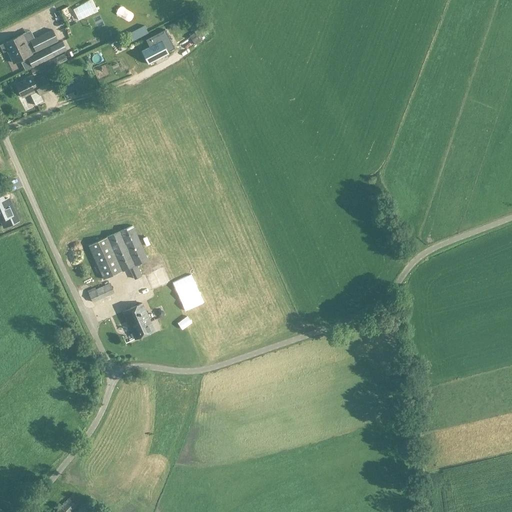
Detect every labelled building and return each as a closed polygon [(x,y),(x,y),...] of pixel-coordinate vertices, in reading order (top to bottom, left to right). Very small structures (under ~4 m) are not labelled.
[(92,0),(73,9),(78,20),(97,11),(92,0)] [(193,18),(199,28),(204,25),(198,15),(193,18)] [(36,51),(58,40),(52,30),(26,43),(22,35),(1,45),(3,51),(7,49),(14,63),(32,54),(32,53),(35,51),(36,51)] [(154,61),(154,62),(167,55),(169,54),(168,53),(168,52),(175,49),(165,30),(146,40),(149,47),(141,51),(142,52),(143,51),(149,63),(148,64),(148,65),(154,61)] [(62,53),(57,44),(49,48),(28,58),(32,67),(62,53)] [(16,84),(22,97),(30,93),(31,94),(38,91),(39,95),(52,89),(45,76),(34,81),(31,75),(23,79),(24,80),(16,84)] [(63,83),(67,92),(84,84),(79,75),(63,83)] [(0,220),(10,216),(2,197),(0,197),(0,220)] [(83,259),(91,275),(118,263),(111,246),(83,259)] [(150,278),(153,288),(168,283),(165,273),(150,278)] [(110,282),(88,290),(92,302),(115,294),(110,282)] [(123,312),(128,324),(135,339),(155,331),(142,303),(123,312)] [(70,511),(77,506),(68,498),(55,511),(70,511)] [(88,499),(76,511),(91,511),(96,507),(88,499)]
